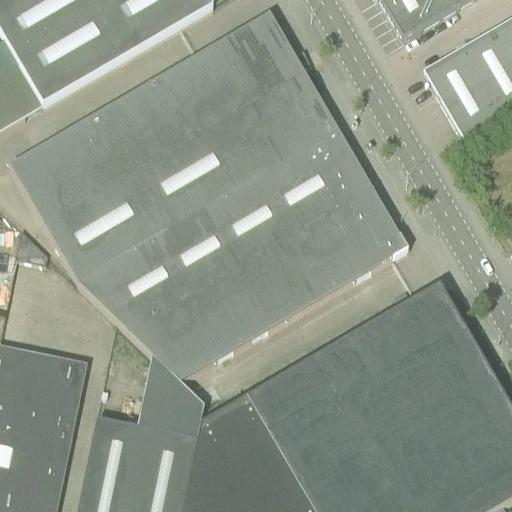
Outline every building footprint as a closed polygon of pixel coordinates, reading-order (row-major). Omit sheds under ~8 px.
[(200,0),(12,0),(0,7),(0,47),(40,116),(210,17),(200,0)] [(373,0),(377,6),(401,46),(401,47),(481,0),(373,0)] [(267,22),(145,93),(214,211),(336,140),(267,22)] [(511,27),(439,71),(422,81),(430,95),(435,97),(434,101),(461,148),(511,118),(511,27)] [(76,292),(150,365),(178,391),(405,258),(336,140),(214,211),(145,93),(7,174),(76,292)] [(19,239),(13,268),(44,275),(46,264),(19,239)] [(36,302),(37,279),(10,277),(9,301),(36,302)] [(243,408),(304,511),(508,511),(511,510),(511,422),(437,294),(243,408)] [(0,355),(0,511),(56,511),(84,372),(0,355)] [(182,511),(199,434),(198,434),(202,415),(178,391),(150,365),(135,436),(94,428),(76,511),(182,511)] [(304,511),(243,408),(199,434),(182,511),(304,511)]
